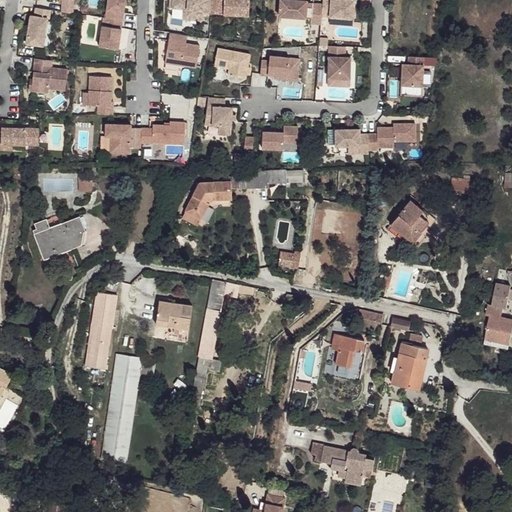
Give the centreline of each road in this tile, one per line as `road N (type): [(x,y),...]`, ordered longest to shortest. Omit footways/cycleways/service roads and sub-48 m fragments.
road 1 (residential): [(123,263),(277,277),(441,317),(455,322),(452,368),(511,389)]
road 2 (residential): [(259,105),(367,104),(376,85),(378,0)]
